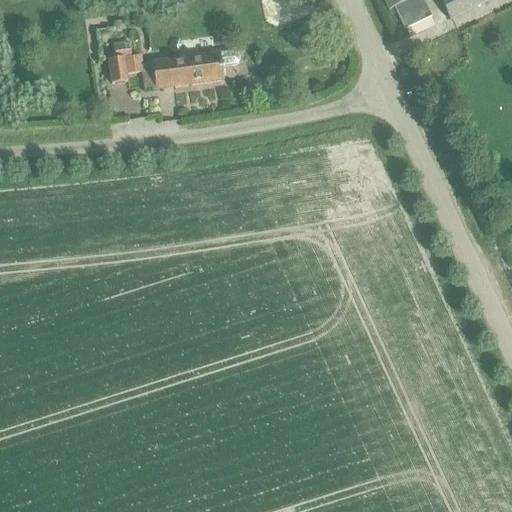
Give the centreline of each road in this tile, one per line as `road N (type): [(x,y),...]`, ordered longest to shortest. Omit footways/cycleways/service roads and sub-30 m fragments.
road 1 (unclassified): [(385,95),(293,119),(139,142),(0,152)]
road 2 (tertiary): [(511,364),(385,95)]
